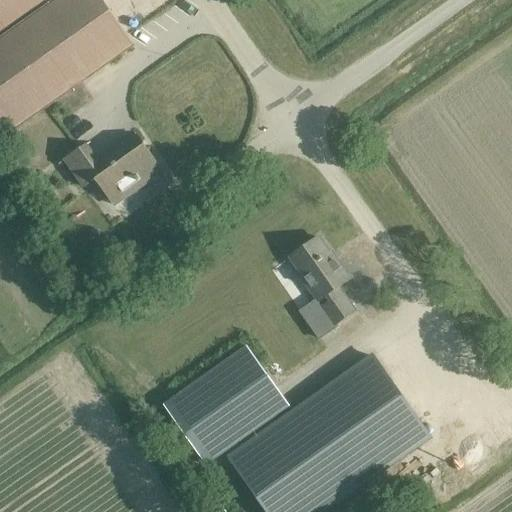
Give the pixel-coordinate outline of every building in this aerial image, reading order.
[(56,0),(0,40),(0,113),(13,131),(132,47),(98,0),(56,0)] [(0,0),(0,32),(43,2),(41,0),(0,0)] [(160,169),(138,138),(121,150),(120,156),(112,161),(109,156),(99,163),(86,145),(65,160),(83,186),(95,178),(115,206),(127,197),(125,193),(160,169)] [(300,275),(314,296),(297,308),(317,335),(334,322),(336,325),(355,311),(354,309),(353,310),(347,302),(348,301),(338,287),(350,279),(339,263),(337,264),(319,238),(290,258),(302,274),(300,275)] [(164,406),(206,466),(289,407),(247,347),(164,406)] [(323,511),(430,437),(373,357),(230,458),(267,511),(323,511)]
